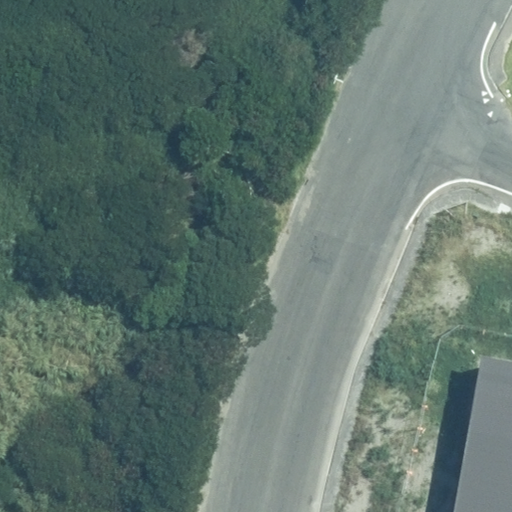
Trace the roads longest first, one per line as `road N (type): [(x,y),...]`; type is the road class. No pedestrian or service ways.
road 1 (residential): [(257,511),(296,335),(394,106)]
road 2 (residential): [(394,106),(511,163)]
